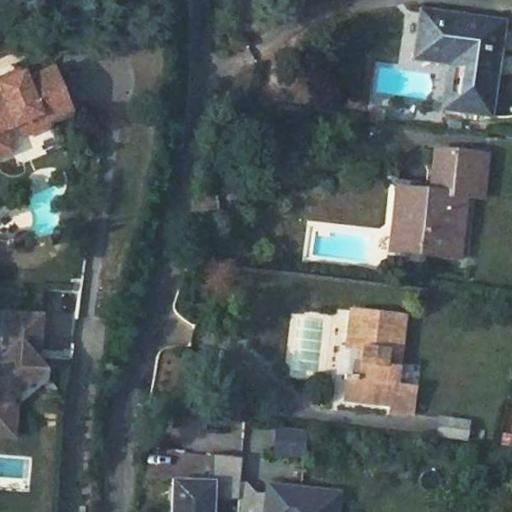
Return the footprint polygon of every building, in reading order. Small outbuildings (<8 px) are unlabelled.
[(437,14),(419,11),(414,51),(454,56),(447,106),(490,114),(502,21),(461,17),(462,11),(437,7),(437,14)] [(4,143),(14,162),(38,148),(32,135),(44,129),(69,116),(81,110),(63,78),(41,91),(38,86),(15,97),(19,103),(0,114),(0,115),(12,138),(4,143)] [(69,116),(44,129),(51,143),(75,128),(69,116)] [(460,256),(466,196),(476,197),(479,152),(435,147),(431,188),(397,184),(392,226),(420,229),(418,253),(460,256)] [(479,152),(476,197),(484,199),(489,153),(479,152)] [(38,310),(4,308),(2,341),(7,346),(0,353),(0,421),(3,422),(4,400),(17,388),(43,364),(30,351),(30,343),(36,343),(38,310)] [(421,331),(368,324),(363,359),(380,360),(379,375),(370,374),(367,409),(408,414),(407,425),(428,427),(432,398),(412,395),(421,331)] [(3,422),(0,421),(0,431),(15,432),(17,388),(4,400),(3,422)] [(438,435),(469,439),(472,419),(441,415),(438,435)] [(273,454),(305,458),(309,429),(277,425),(273,454)] [(240,492),(242,458),(214,455),(212,482),(193,481),(193,486),(184,485),(184,480),(175,480),(172,511),(211,511),(212,499),(213,490),(240,492)] [(329,511),(332,496),(267,488),(263,511),(329,511)] [(239,501),(240,492),(213,490),(212,499),(239,501)]
